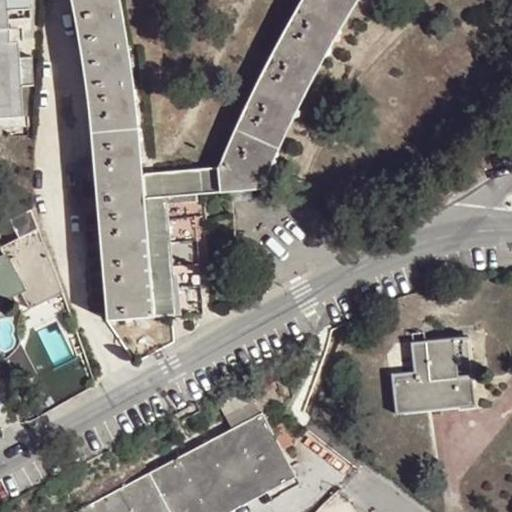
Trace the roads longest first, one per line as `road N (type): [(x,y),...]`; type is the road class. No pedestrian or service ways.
road 1 (residential): [(511,228),(435,236),(387,251),(0,465)]
road 2 (unknown): [(64,71),(61,240),(128,397)]
road 3 (unknown): [(325,285),(297,210),(298,187),(324,122),(360,66),(423,0)]
